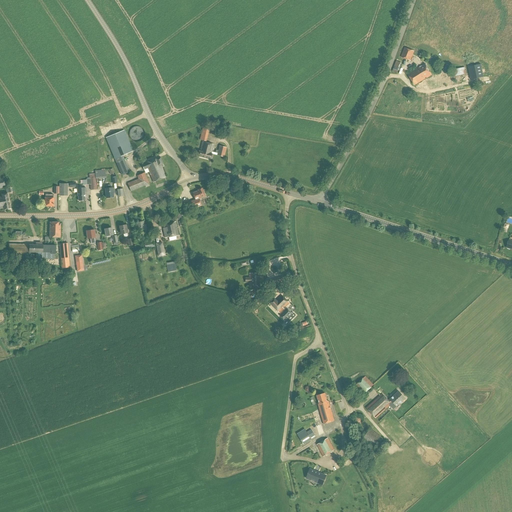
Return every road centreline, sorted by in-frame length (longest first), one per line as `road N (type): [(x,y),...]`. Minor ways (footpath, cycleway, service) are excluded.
road 1 (unclassified): [(350,413),(293,263),(289,193)]
road 2 (unclassified): [(319,202),(372,106),(412,0)]
road 3 (tertiary): [(191,179),(86,0)]
road 4 (tertiary): [(511,265),(319,202)]
road 5 (tertiary): [(191,179),(108,213),(0,215)]
